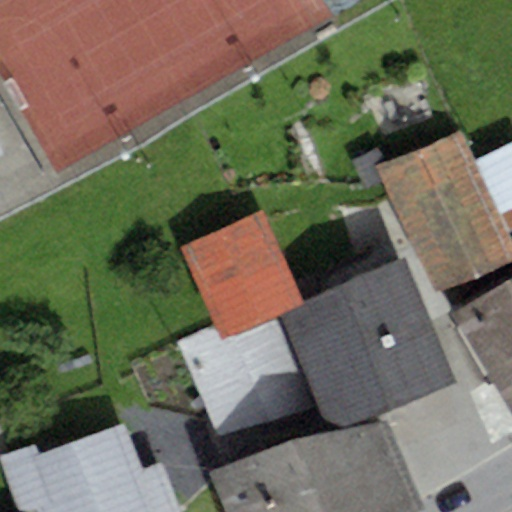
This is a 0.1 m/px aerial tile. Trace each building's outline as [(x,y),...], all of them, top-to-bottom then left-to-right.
[(460,135),(383,171),(437,287),(510,253),(499,231),(511,225),(511,148),(475,166),(460,135)] [(267,218),(187,251),(221,333),(301,300),(267,218)] [(395,271),(286,318),(333,426),(442,379),(395,271)] [(511,286),(464,316),(511,395),(511,286)] [(37,438),(0,450),(0,453),(21,511),(29,511),(36,510),(36,511),(176,511),(182,510),(162,456),(143,463),(126,417),(41,449),(37,438)] [(300,445),(220,477),(234,511),(391,511),(412,503),(383,430),(300,445)]
